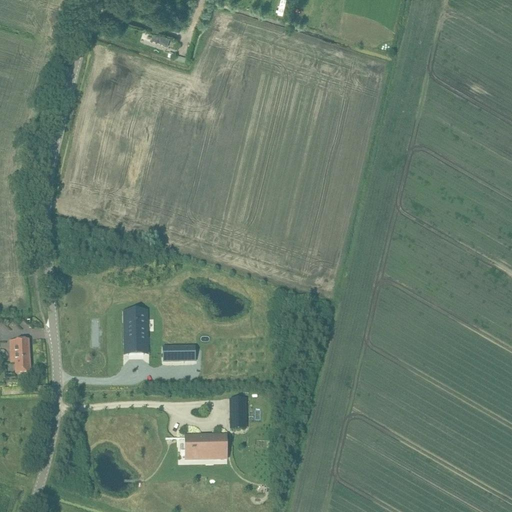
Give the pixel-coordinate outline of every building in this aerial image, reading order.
[(167,49),(171,38),(157,33),(153,44),(167,49)] [(143,313),(124,314),(125,333),(127,333),(127,353),(146,353),(146,331),(144,332),(143,313)] [(75,317),(74,342),(100,342),(100,317),(75,317)] [(30,374),(28,341),(10,342),(11,364),(14,364),(15,375),(30,374)] [(183,349),(165,349),(166,362),(183,362),(183,349)] [(245,416),(231,416),(231,430),(245,430),(245,426),(245,416)] [(224,438),(187,439),(187,441),(187,451),(191,451),(191,453),(196,453),(196,458),(213,458),(224,458),(224,438)]
